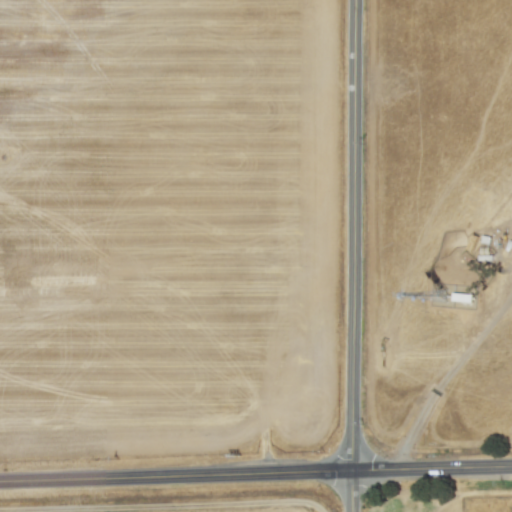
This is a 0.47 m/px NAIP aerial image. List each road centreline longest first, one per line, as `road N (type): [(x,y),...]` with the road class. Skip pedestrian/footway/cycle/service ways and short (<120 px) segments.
road 1 (tertiary): [(0,482),(511,468)]
road 2 (tertiary): [(354,511),(355,0)]
